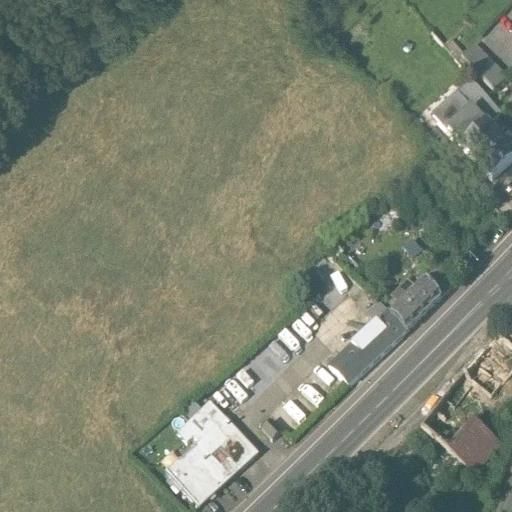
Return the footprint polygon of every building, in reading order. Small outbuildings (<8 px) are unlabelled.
[(506,82),(474,48),(461,61),(493,94),(506,82)] [(486,128),(488,129),(500,118),(471,84),(457,96),(472,114),(485,129),(486,128)] [(487,130),(488,129),(486,128),(485,129),(472,114),(448,137),(492,184),(511,164),(511,155),(499,141),(498,142),(487,130)] [(333,286),(345,276),(329,258),(317,268),(333,286)] [(423,285),(441,302),(451,292),(434,275),(423,285)] [(441,302),(423,285),(389,320),(406,336),(441,302)] [(375,328),(328,372),(344,389),(347,392),(406,336),(389,320),(380,311),(369,321),(375,328)] [(497,403),(511,386),(511,346),(503,338),(468,377),(497,403)] [(302,428),(310,421),(289,398),(282,405),(302,428)] [(258,460),(208,406),(174,438),(184,450),(190,444),(197,451),(166,479),(196,511),(199,511),(202,510),(258,460)] [(427,433),(459,461),(474,445),(442,417),(427,433)] [(270,426),(261,435),(272,446),(282,437),(270,426)]
